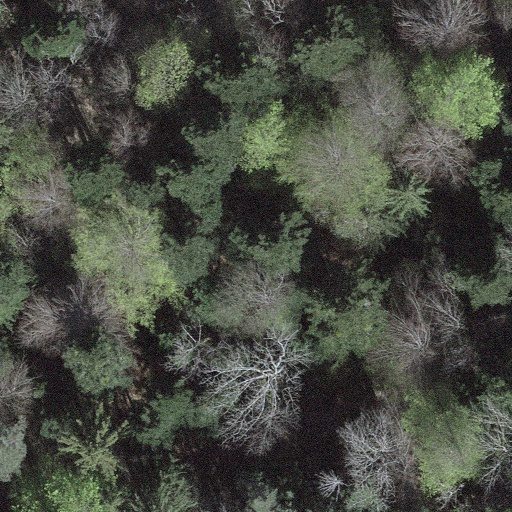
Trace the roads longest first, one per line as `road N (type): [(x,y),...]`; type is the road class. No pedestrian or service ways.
road 1 (track): [(511,332),(397,396),(232,446),(0,486)]
road 2 (track): [(0,190),(38,164),(155,15),(182,0)]
